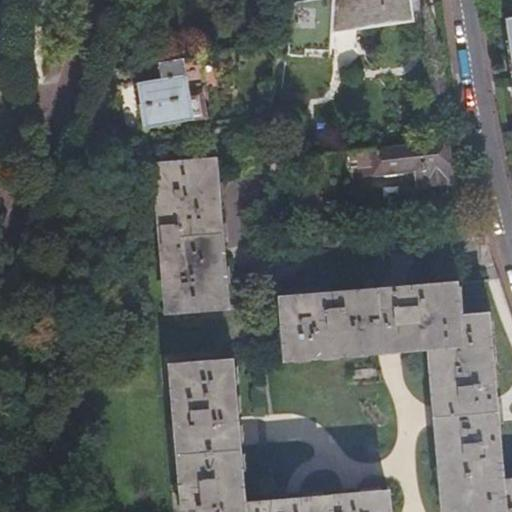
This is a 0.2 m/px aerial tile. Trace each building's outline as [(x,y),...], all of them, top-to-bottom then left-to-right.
[(355,22),(410,15),(407,0),(287,0),(286,57),(328,56),(328,30),(355,26),(355,22)] [(407,0),(410,15),(426,12),(424,0),(407,0)] [(188,94),(182,57),(157,61),(160,77),(137,81),(140,102),(138,103),(142,127),(206,117),(202,92),(188,94)] [(446,140),(355,150),(358,177),(412,170),(413,187),(452,182),(446,140)] [(216,161),(156,165),(168,311),(229,305),(216,161)] [(457,282),(281,297),(286,356),(431,345),(443,511),(511,511),(511,476),(502,478),(489,314),(460,316),(457,282)] [(233,360),(173,365),(185,511),(388,511),(387,492),(245,502),(233,360)]
